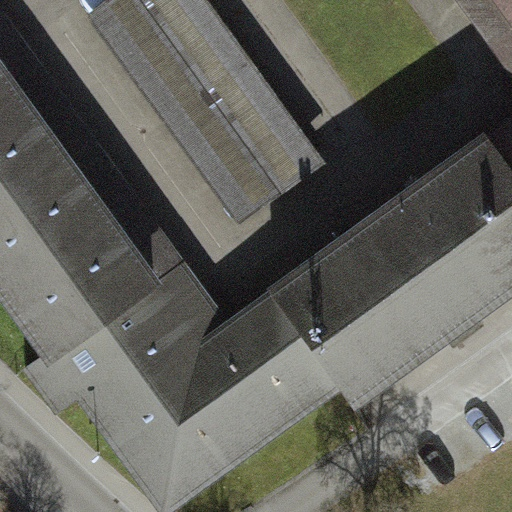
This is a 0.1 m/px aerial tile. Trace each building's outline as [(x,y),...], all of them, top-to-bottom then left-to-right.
[(203,0),(107,0),(86,15),(239,224),(323,163),(203,0)] [(456,0),(511,78),(511,24),(494,0),(456,0)] [(511,110),(486,129),(511,164),(511,0),(494,0),(511,24),(511,110)] [(0,1),(0,60),(158,279),(187,258),(0,1)] [(174,511),(342,391),(267,287),(228,315),(187,258),(158,279),(0,60),(0,298),(41,355),(24,368),(57,414),(74,401),(154,511),(174,511)] [(267,287),(342,391),(354,408),(511,294),(511,164),(486,129),(484,127),(265,284),(267,287)]
